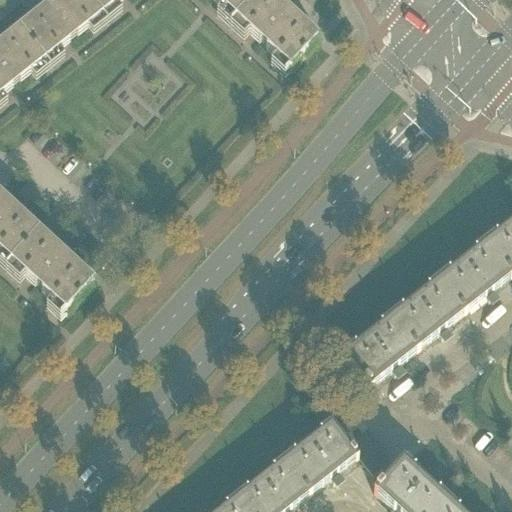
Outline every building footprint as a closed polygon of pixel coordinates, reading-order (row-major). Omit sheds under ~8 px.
[(102,20),(104,23),(104,22),(87,0),(61,0),(49,10),(48,11),(34,22),(33,22),(20,33),(20,34),(21,35),(47,68),(48,68),(45,65),(59,54),(59,53),(69,45),(70,45),(69,44),(68,43),(75,37),(76,39),(77,39),(78,39),(87,31),(88,30),(102,20)] [(87,0),(104,22),(105,22),(102,19),(116,8),(126,0),(87,0)] [(258,0),(212,0),(213,1),(212,2),(211,3),(212,4),(221,12),(222,13),(235,24),(232,27),(233,28),(258,0)] [(317,45),(267,0),(258,0),(233,28),(235,25),(248,37),(249,37),(258,46),(259,47),(259,46),(261,45),(267,50),(266,52),(265,52),(266,53),(275,62),(276,62),(289,74),(289,75),(290,75),(317,45)] [(21,35),(20,34),(20,33),(19,34),(6,44),(5,45),(0,48),(0,100),(1,100),(2,99),(12,91),(13,90),(12,90),(11,88),(18,83),(19,84),(20,85),(20,84),(30,77),(31,76),(44,65),(47,68),(21,35)] [(0,258),(10,267),(7,270),(8,271),(38,239),(12,214),(0,203),(0,258)] [(511,226),(486,247),(511,280),(511,226)] [(8,271),(11,268),(23,280),(24,280),(33,289),(34,290),(35,289),(36,288),(42,293),(41,295),(40,295),(41,296),(51,305),(64,318),(65,318),(93,289),(64,263),(38,239),(8,271)] [(486,247),(439,284),(465,317),(484,302),(488,307),(492,303),(496,300),(492,296),(511,280),(486,247)] [(439,284),(391,321),(418,355),(437,339),(441,344),(445,340),(449,337),(446,332),(465,317),(439,284)] [(418,355),(391,321),(343,359),(370,392),(390,376),(394,381),(397,378),(401,375),(398,370),(418,355)] [(354,417),(335,432),(343,443),(362,427),(355,418),(354,417)] [(362,427),(343,443),(350,451),(369,436),(362,427)] [(332,428),(284,466),(310,500),(330,484),(334,489),(338,486),(341,483),(338,478),(358,462),(357,461),(350,452),(343,443),(335,432),(332,428)] [(369,436),(350,451),(357,461),(377,446),(369,436)] [(377,446),(357,461),(358,462),(365,471),(385,456),(377,446)] [(385,456),(365,471),(373,481),(392,465),(385,456)] [(442,511),(447,507),(403,465),(373,497),(389,511),(442,511)] [(284,466),(237,503),(243,511),(294,511),(310,500),(284,466)] [(243,511),(237,503),(225,511),(243,511)]
